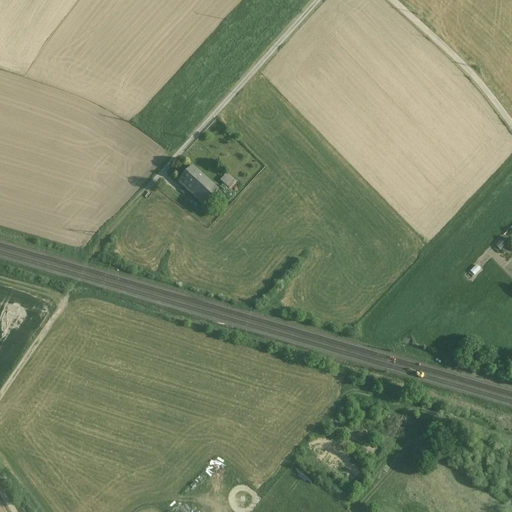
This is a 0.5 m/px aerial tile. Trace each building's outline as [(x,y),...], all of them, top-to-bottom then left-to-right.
[(215,190),(191,167),(176,183),(200,206),(215,190)] [(236,183),(227,174),(220,181),(229,190),(236,183)] [(509,240),(504,236),(498,243),(503,247),(509,240)] [(347,511),(356,501),(307,459),(296,472),(344,511),(347,511)] [(332,511),(291,477),(280,490),(306,511),(332,511)] [(302,511),(278,492),(268,504),(277,511),(302,511)]
